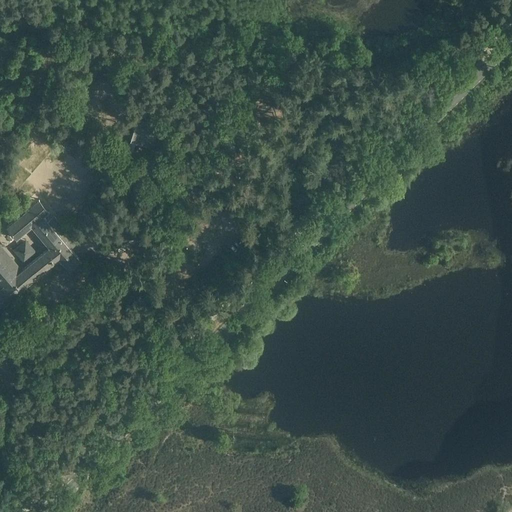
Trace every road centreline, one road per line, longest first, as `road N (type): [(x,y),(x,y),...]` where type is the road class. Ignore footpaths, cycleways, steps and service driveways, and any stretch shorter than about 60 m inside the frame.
road 1 (tertiary): [(45,511),(511,42)]
road 2 (track): [(0,19),(501,53)]
